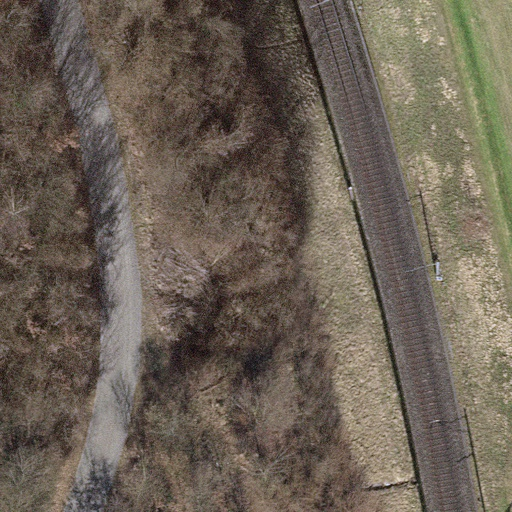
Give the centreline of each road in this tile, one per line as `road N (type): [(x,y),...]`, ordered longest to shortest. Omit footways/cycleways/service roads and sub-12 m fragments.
road 1 (track): [(90,511),(121,374),(123,291),(106,178),(57,0)]
road 2 (track): [(252,511),(230,469),(123,338)]
